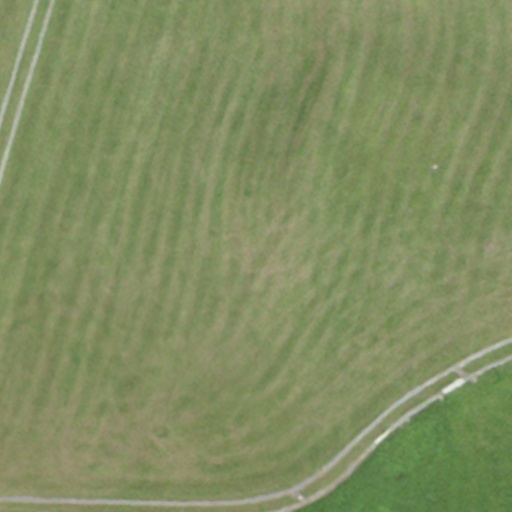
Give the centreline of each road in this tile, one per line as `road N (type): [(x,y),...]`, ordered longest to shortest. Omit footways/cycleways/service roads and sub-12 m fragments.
road 1 (track): [(255,511),(333,481),(451,385),(511,361)]
road 2 (track): [(0,170),(55,0)]
